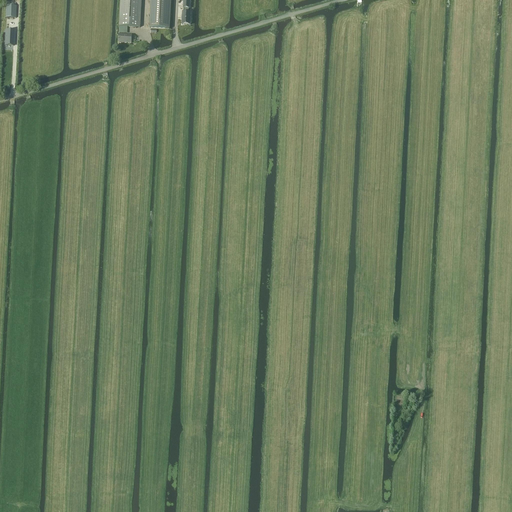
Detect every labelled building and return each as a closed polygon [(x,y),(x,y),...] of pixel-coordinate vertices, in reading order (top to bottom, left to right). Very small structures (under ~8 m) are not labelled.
[(120,0),(119,27),(140,28),(141,0),(120,0)] [(150,0),(149,28),(161,29),(169,29),(170,0),(150,0)] [(182,12),(182,25),(190,26),(191,13),(188,13),(189,9),(190,9),(190,0),(183,0),(183,9),(183,12),(182,12)] [(6,5),(5,18),(15,18),(16,6),(6,5)] [(5,30),(4,45),(12,45),(13,31),(5,30)] [(119,35),(118,43),(131,44),(132,35),(119,35)]
